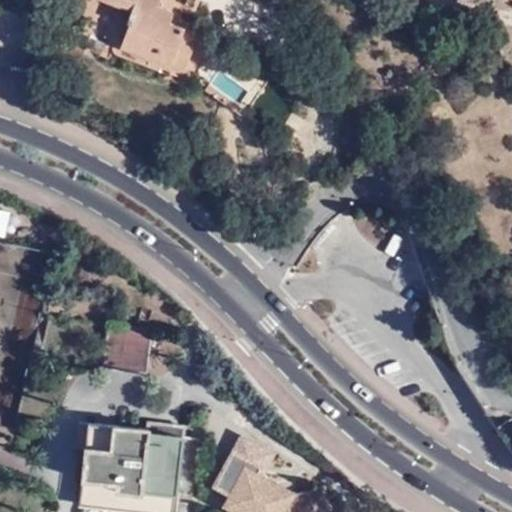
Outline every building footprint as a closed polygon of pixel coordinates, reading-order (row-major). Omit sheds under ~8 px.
[(0,0),(0,9),(23,8),(22,0),(0,0)] [(160,4),(161,0),(112,0),(132,8),(126,19),(130,21),(121,44),(184,70),(199,32),(171,21),(174,10),(160,4)] [(72,322),(50,317),(44,342),(65,347),(72,322)] [(110,323),(104,365),(145,370),(151,328),(110,323)] [(392,386),(417,385),(416,371),(391,372),(392,386)] [(182,440),(191,440),(192,437),(158,432),(157,430),(90,420),(80,501),(139,510),(142,488),(174,492),(182,440)] [(222,502),(242,511),(330,511),(322,483),(294,490),(243,464),(222,502)] [(156,511),(171,511),(174,492),(142,488),(139,510),(156,511)]
